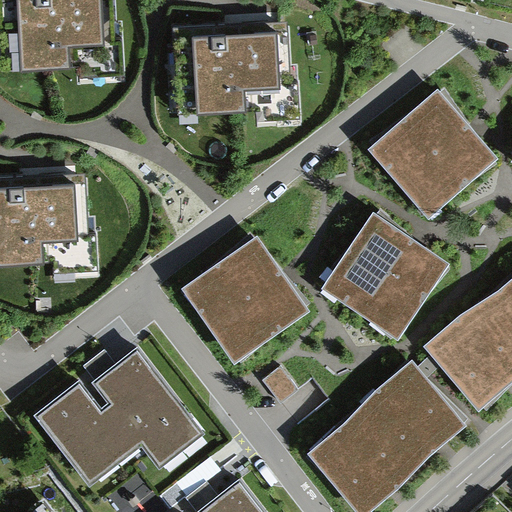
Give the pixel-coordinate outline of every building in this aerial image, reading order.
[(0,0),(0,25),(2,72),(80,68),(80,76),(124,75),(122,40),(113,41),(111,0),(0,0)] [(239,25),(174,29),(179,114),(258,109),(259,120),(300,117),(298,83),(291,84),(288,22),(239,25)] [(441,89),(370,149),(430,218),(500,158),(478,133),(441,89)] [(38,173),(0,175),(0,258),(50,256),(50,269),(94,266),(93,231),(84,232),(81,171),(38,173)] [(419,243),(373,211),(323,284),(398,336),(448,263),(419,243)] [(256,235),(184,285),(235,359),(307,309),(286,278),(256,235)] [(511,277),(499,289),(466,313),(426,344),(480,407),(502,385),(511,378),(511,277)] [(82,375),(38,409),(90,475),(144,433),(161,455),(201,424),(138,342),(111,363),(95,374),(111,394),(103,402),(82,375)] [(465,423),(413,358),(380,387),(351,416),(310,450),(362,511),(367,511),(391,493),(440,449),(465,423)] [(283,363),(264,376),(281,400),(300,387),(283,363)] [(187,511),(184,507),(176,511),(268,511),(239,475),(214,495),(197,508),(200,511),(187,511)] [(56,511),(47,500),(32,511),(56,511)]
